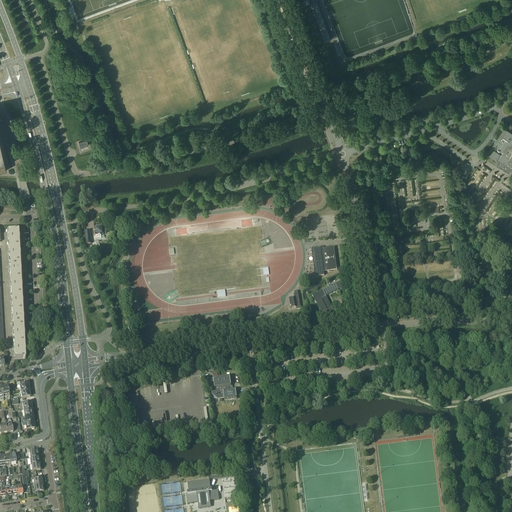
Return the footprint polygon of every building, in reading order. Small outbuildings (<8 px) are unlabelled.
[(324,42),(331,39),(317,2),(310,4),(324,42)] [(511,169),(511,132),(509,131),(508,130),(507,129),(506,129),(507,130),(504,129),(497,139),(497,140),(495,142),(495,143),(488,153),(490,155),(489,155),(496,160),(496,159),(498,160),(500,161),(501,162),(498,166),(509,173),(511,169)] [(79,142),(80,148),(88,145),(87,140),(79,142)] [(103,227),(94,228),(95,236),(96,239),(101,238),(101,235),(103,235),(103,234),(106,234),(106,229),(103,229),(103,227)] [(7,232),(8,248),(19,247),(18,231),(7,232)] [(8,248),(9,264),(20,263),(19,247),(8,248)] [(323,250),(321,250),(321,248),(311,249),(315,277),(324,276),(324,272),(337,270),(334,247),(323,249),(323,250)] [(9,264),(10,280),(21,279),(20,263),(9,264)] [(10,280),(11,296),(22,295),(21,279),(10,280)] [(323,291),(313,295),(316,302),(324,318),(337,312),(335,307),(331,308),(326,297),(342,289),(339,282),(323,290),(323,291)] [(289,300),(290,309),(296,308),(297,310),(301,309),(298,293),(294,294),(294,299),(289,300)] [(11,296),(12,312),(23,311),(22,295),(11,296)] [(12,312),(13,328),(23,327),(23,311),(12,312)] [(13,328),(13,344),(24,343),(23,327),(13,328)] [(24,343),(13,344),(14,360),(25,359),(24,343)] [(213,378),(214,382),(210,382),(212,392),(213,394),(218,399),(220,399),(224,399),(224,401),(237,399),(235,389),(231,389),(231,387),(232,387),(232,386),(231,386),(230,376),(213,378)] [(8,386),(1,387),(3,398),(9,397),(8,386)] [(21,474),(21,476),(28,475),(28,472),(24,472),(23,467),(20,467),(20,469),(21,474)] [(188,495),(186,495),(187,504),(197,503),(198,503),(198,507),(210,505),(210,501),(219,500),(218,491),(212,492),(212,489),(210,489),(209,480),(187,483),(189,492),(187,492),(188,495)] [(42,485),(34,487),(36,495),(40,494),(40,492),(43,492),(42,485)]
